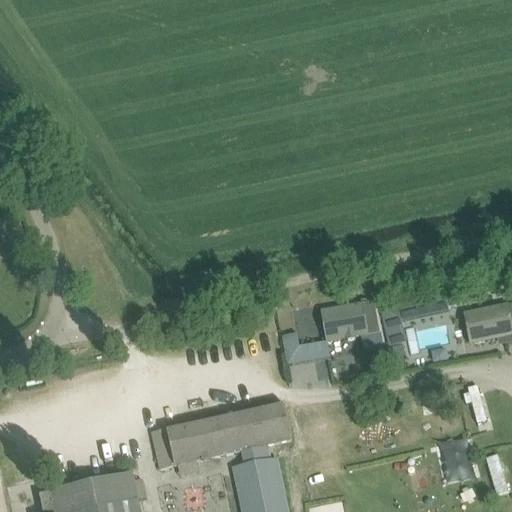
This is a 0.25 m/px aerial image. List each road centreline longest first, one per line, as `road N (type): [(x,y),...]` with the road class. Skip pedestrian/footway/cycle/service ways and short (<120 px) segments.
road 1 (track): [(56,334),(511,241)]
road 2 (unclassified): [(0,353),(45,343),(58,320),(46,242),(0,138)]
